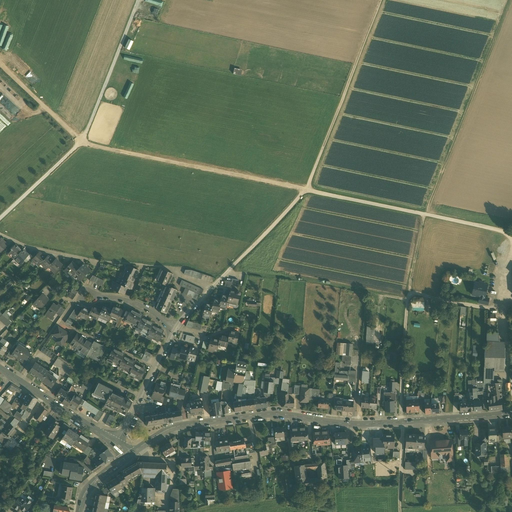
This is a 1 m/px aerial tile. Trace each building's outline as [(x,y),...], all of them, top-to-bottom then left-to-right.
[(0,30),(8,8),(4,7),(0,16),(0,30)] [(159,15),(161,11),(153,7),(151,12),(159,15)] [(0,43),(2,44),(9,24),(5,23),(0,36),(0,43)] [(8,34),(12,36),(16,25),(12,24),(8,34)] [(130,50),(134,41),(129,39),(125,48),(130,50)] [(0,111),(10,121),(27,104),(0,77),(0,111)] [(22,250),(16,244),(11,250),(9,253),(15,258),(22,250)] [(14,259),(20,265),(26,259),(29,255),(23,250),(22,250),(15,258),(14,259)] [(45,258),(40,253),(37,256),(33,261),(39,266),(41,264),(45,258)] [(32,256),(28,261),(30,262),(32,260),(33,261),(37,256),(34,254),(32,256)] [(53,262),(48,256),(45,258),(41,264),(46,269),(49,267),(53,262)] [(61,265),(56,259),(53,262),(49,267),(55,272),(59,268),(61,265)] [(79,269),(72,263),(65,271),(68,273),(68,272),(72,276),(73,275),(79,269)] [(90,270),(83,264),(79,269),(73,275),(80,281),(90,270)] [(138,270),(129,266),(126,273),(135,277),(138,270)] [(173,274),(164,270),(162,269),(159,275),(170,280),(173,274)] [(126,273),(124,272),(121,278),(123,279),(132,283),(135,277),(126,273)] [(170,280),(159,275),(157,281),(166,285),(168,286),(170,280)] [(132,283),(123,279),(120,285),(127,288),(131,290),(133,284),(132,283)] [(483,283),(479,282),(479,284),(475,283),(473,292),(477,293),(476,296),(480,297),(484,298),(484,297),(484,296),(485,294),(483,293),(484,290),(486,289),(487,285),(483,284),(483,283)] [(81,285),(77,283),(73,288),(78,292),(82,286),(81,285)] [(120,285),(116,283),(113,290),(124,295),(127,288),(120,285)] [(168,286),(166,285),(163,291),(174,296),(177,290),(168,286)] [(174,296),(163,291),(161,297),(171,302),(174,296)] [(237,292),(230,291),(228,296),(227,303),(232,305),(233,304),(236,305),(237,304),(238,302),(237,302),(238,300),(239,296),(240,295),(240,293),(239,292),(238,291),(237,292)] [(76,295),(71,292),(68,297),(72,300),(76,295)] [(22,302),(25,304),(31,297),(27,295),(22,302)] [(42,295),(34,304),(37,306),(38,305),(42,308),(48,300),(42,295)] [(222,295),(220,301),(221,301),(219,307),(226,308),(227,303),(228,296),(222,295)] [(171,302),(161,297),(158,303),(169,308),(171,302)] [(484,298),(480,297),(478,303),(487,305),(488,298),(484,297),(484,298)] [(220,301),(214,299),(213,300),(212,305),(211,311),(218,313),(219,307),(221,301),(220,301)] [(412,301),(412,311),(425,310),(425,301),(412,301)] [(169,308),(158,303),(155,309),(166,314),(169,308)] [(57,306),(53,304),(45,315),(48,318),(50,315),(53,317),(55,314),(58,310),(60,307),(58,305),(57,306)] [(212,305),(205,304),(203,316),(210,317),(211,311),(212,305)] [(123,310),(114,306),(112,311),(109,318),(117,322),(120,317),(123,310)] [(101,311),(92,307),(90,311),(89,314),(93,316),(92,318),(97,320),(99,316),(101,311)] [(112,311),(103,307),(101,311),(99,316),(103,317),(102,319),(107,321),(109,318),(112,311)] [(90,311),(83,308),(79,313),(77,316),(86,320),(89,314),(90,311)] [(137,313),(130,309),(129,312),(125,320),(131,323),(137,313)] [(137,313),(131,323),(137,326),(141,317),(142,315),(137,313)] [(11,323),(2,314),(0,317),(0,320),(7,327),(11,323)] [(141,317),(137,326),(136,328),(142,331),(147,320),(141,317)] [(153,323),(147,320),(142,331),(148,334),(152,325),(153,323)] [(158,328),(152,325),(148,334),(147,336),(152,339),(158,328)] [(69,335),(58,327),(53,334),(59,338),(56,342),(61,345),(64,341),(64,342),(69,335)] [(374,328),(367,327),(366,339),(373,339),(374,328)] [(374,327),(373,347),(384,347),(385,327),(374,327)] [(163,331),(158,328),(152,339),(158,341),(160,337),(163,331)] [(230,331),(228,337),(227,344),(228,341),(232,342),(232,344),(236,345),(239,333),(230,331)] [(487,333),(486,348),(505,348),(505,342),(499,342),(499,334),(487,333)] [(85,340),(77,334),(70,345),(78,350),(85,340)] [(228,337),(220,336),(219,340),(218,345),(226,347),(227,344),(228,337)] [(219,340),(211,339),(210,347),(211,347),(211,350),(217,351),(218,345),(219,340)] [(85,340),(78,350),(87,356),(87,355),(92,344),(85,340)] [(106,348),(94,342),(92,344),(87,355),(99,361),(106,348)] [(345,365),(351,365),(353,344),(347,344),(345,356),(343,356),(342,361),(345,362),(345,365)] [(14,351),(11,355),(17,359),(24,350),(17,345),(14,351)] [(190,349),(181,347),(180,353),(176,352),(177,349),(172,348),(169,359),(174,360),(175,355),(179,356),(178,360),(182,361),(183,359),(187,360),(190,349)] [(196,348),(191,347),(190,349),(187,360),(194,362),(196,356),(197,351),(196,348)] [(24,350),(17,359),(24,363),(24,364),(27,359),(31,353),(24,348),(24,350)] [(119,351),(113,348),(107,359),(113,362),(119,351)] [(486,348),(484,348),(484,367),(493,368),(504,368),(505,348),(486,348)] [(124,354),(119,351),(113,362),(119,365),(124,356),(124,354)] [(129,359),(124,356),(119,365),(118,367),(124,370),(129,359)] [(63,362),(57,359),(55,362),(53,365),(59,368),(63,362)] [(135,362),(129,359),(124,370),(130,372),(134,364),(135,362)] [(247,363),(237,361),(235,370),(235,373),(245,375),(247,363)] [(49,372),(35,362),(28,372),(42,382),(48,373),(49,372)] [(140,367),(134,364),(130,372),(129,374),(134,377),(140,367)] [(145,370),(140,367),(134,377),(140,380),(145,370)] [(493,368),(484,367),(483,376),(493,376),(493,368)] [(235,370),(228,369),(226,381),(230,382),(233,382),(235,373),(235,370)] [(355,382),(356,371),(348,371),(348,380),(348,381),(355,382)] [(57,380),(48,373),(42,382),(52,388),(57,380)] [(245,375),(235,373),(233,382),(240,383),(243,384),(244,380),(245,375)] [(67,382),(72,385),(76,378),(71,374),(66,381),(67,382)] [(493,376),(483,376),(483,381),(483,391),(488,391),(488,383),(493,383),(493,376)] [(200,393),(206,394),(209,378),(203,377),(200,393)] [(249,381),(244,380),(243,384),(242,394),(248,395),(252,396),(253,381),(249,381)] [(472,380),(473,402),(477,401),(477,395),(483,395),(483,391),(483,381),(476,381),(476,380),(472,380)] [(92,385),(84,381),(82,387),(90,391),(92,385)] [(20,393),(22,390),(12,383),(8,389),(12,391),(14,390),(20,393)] [(112,390),(98,383),(93,395),(106,402),(111,392),(112,390)] [(288,384),(282,383),(281,393),(280,393),(281,400),(288,399),(288,395),(288,390),(288,384)] [(488,401),(500,400),(502,400),(500,383),(493,383),(488,383),(488,401)] [(165,387),(156,384),(152,396),(161,398),(161,397),(165,387)] [(177,398),(179,390),(180,386),(174,384),(173,388),(170,387),(168,396),(177,398)] [(301,388),(301,394),(300,402),(308,403),(308,400),(311,400),(317,400),(317,395),(319,395),(319,389),(307,388),(301,388)] [(66,393),(60,389),(55,396),(63,401),(67,395),(68,393),(66,391),(66,393)] [(186,391),(179,390),(177,398),(180,399),(183,400),(186,391)] [(67,395),(63,401),(62,403),(67,407),(69,405),(72,399),(70,397),(72,393),(69,391),(68,393),(67,395)] [(125,399),(111,392),(106,402),(105,404),(109,406),(108,407),(113,410),(114,409),(118,411),(125,399)] [(394,412),(394,403),(396,403),(396,393),(395,393),(389,393),(384,393),(384,402),(383,402),(383,406),(385,406),(385,412),(394,412)] [(33,397),(29,394),(25,401),(29,404),(33,397)] [(72,399),(69,405),(76,410),(79,404),(82,400),(75,395),(72,399)] [(38,400),(33,397),(29,404),(34,407),(38,400)] [(266,397),(254,399),(255,409),(267,407),(266,402),(266,397)] [(370,398),(362,397),(361,407),(369,408),(370,398)] [(196,402),(189,403),(189,404),(191,414),(191,415),(204,413),(202,401),(202,398),(196,399),(196,402)] [(328,399),(318,398),(318,408),(328,408),(328,401),(328,399)] [(339,398),(335,398),(334,410),(342,411),(343,401),(339,401),(339,398)] [(132,403),(125,399),(118,411),(126,415),(132,403)] [(246,400),(245,400),(246,410),(255,409),(254,399),(246,400)] [(288,399),(281,400),(281,406),(288,406),(288,407),(293,407),(293,402),(294,402),(294,399),(288,399)] [(0,406),(0,407),(8,414),(13,406),(5,400),(0,406)] [(93,419),(98,422),(104,413),(82,400),(79,404),(95,415),(93,419)] [(500,400),(488,401),(488,408),(489,411),(502,410),(500,400)] [(29,404),(25,401),(20,408),(23,410),(25,411),(29,404)] [(240,401),(233,402),(235,412),(242,411),(240,401)] [(353,403),(348,403),(348,402),(343,401),(342,411),(352,412),(353,403)] [(220,402),(209,404),(210,416),(222,414),(221,405),(220,402)] [(438,403),(431,404),(430,404),(430,414),(439,413),(438,403)] [(34,407),(29,404),(25,411),(23,410),(21,412),(24,414),(27,416),(29,413),(30,413),(34,407)] [(37,413),(35,416),(37,418),(38,418),(37,419),(40,421),(47,412),(41,408),(40,409),(37,413)] [(177,411),(171,413),(172,422),(182,420),(181,411),(177,411)] [(14,417),(20,421),(24,414),(21,412),(20,414),(16,412),(14,417)] [(166,413),(162,414),(163,423),(164,423),(172,422),(171,413),(166,413)] [(161,414),(145,417),(147,426),(163,423),(162,414),(161,414)] [(115,417),(110,415),(105,424),(110,427),(115,417)] [(15,419),(10,425),(14,428),(19,422),(15,419)] [(50,426),(47,430),(55,435),(61,427),(57,425),(58,423),(54,420),(50,426)] [(6,430),(3,434),(8,437),(9,436),(14,430),(9,426),(6,430)] [(511,432),(511,426),(502,427),(503,433),(503,438),(504,438),(511,437),(511,432)] [(283,428),(274,428),(275,437),(275,441),(281,441),(280,437),(284,437),(283,428)] [(298,428),(290,428),(291,437),(291,440),(292,440),(299,440),(298,428)] [(306,428),(298,428),(299,440),(307,440),(307,433),(306,428)] [(66,432),(62,439),(67,442),(74,432),(69,429),(66,432)] [(55,435),(47,430),(44,434),(53,439),(55,435)] [(460,440),(467,439),(468,439),(467,430),(459,430),(460,440)] [(328,431),(321,432),(321,444),(321,445),(329,445),(329,437),(328,431)] [(74,432),(67,442),(72,446),(73,444),(79,436),(74,432)] [(204,433),(196,432),(195,440),(199,441),(203,441),(204,433)] [(321,432),(313,432),(314,444),(321,444),(321,432)] [(3,434),(3,433),(0,436),(0,440),(5,445),(11,437),(9,436),(8,437),(3,434)] [(90,441),(80,434),(79,436),(73,444),(83,451),(84,451),(87,446),(90,441)] [(416,435),(410,435),(406,434),(405,448),(415,448),(416,447),(416,435)] [(394,435),(383,435),(383,441),(383,446),(388,446),(388,448),(393,448),(393,441),(394,441),(394,435)] [(424,436),(416,435),(416,447),(423,447),(424,447),(424,443),(424,436)] [(14,440),(11,437),(5,445),(11,450),(17,442),(14,440)] [(244,439),(229,443),(230,450),(233,450),(245,447),(245,445),(244,439)] [(374,439),(374,441),(374,447),(375,447),(375,454),(383,454),(383,449),(383,446),(383,441),(379,441),(379,439),(374,439)] [(439,439),(432,439),(433,449),(431,449),(431,459),(440,458),(440,457),(440,455),(439,455),(439,453),(441,453),(441,454),(442,455),(443,454),(444,454),(444,453),(445,452),(446,455),(452,455),(452,450),(452,447),(451,441),(448,441),(447,441),(444,441),(444,442),(443,442),(440,442),(439,442),(439,439)] [(228,440),(218,442),(216,442),(217,452),(230,450),(229,443),(228,440)] [(170,443),(160,448),(164,454),(166,453),(167,454),(174,450),(170,443)] [(254,443),(245,445),(245,447),(247,455),(249,454),(251,454),(250,452),(256,451),(254,443)] [(265,444),(258,446),(260,456),(267,454),(265,444)] [(483,444),(475,444),(475,456),(486,456),(485,444),(483,444)] [(92,449),(87,446),(84,451),(83,451),(82,452),(87,456),(92,449)] [(245,447),(233,450),(235,460),(232,460),(232,464),(232,466),(233,470),(251,468),(249,454),(247,455),(245,447)] [(369,447),(361,448),(362,458),(363,461),(371,460),(369,447)] [(361,448),(354,449),(356,463),(363,462),(363,461),(362,458),(361,448)] [(90,469),(93,473),(113,458),(113,456),(108,449),(99,455),(103,460),(99,463),(97,465),(94,467),(90,469)] [(15,456),(9,452),(6,455),(12,460),(15,456)] [(501,473),(509,472),(508,455),(500,455),(501,467),(501,473)] [(83,459),(90,469),(94,467),(87,457),(83,459)] [(191,459),(181,459),(181,467),(188,467),(191,467),(191,466),(191,464),(191,459)] [(137,462),(121,472),(122,473),(127,482),(142,473),(143,462),(137,462)] [(167,464),(143,462),(142,473),(157,474),(166,475),(167,464)] [(82,480),(84,468),(78,468),(78,465),(64,463),(62,475),(70,476),(70,479),(82,480)] [(325,463),(318,464),(318,468),(319,478),(319,479),(326,478),(325,463)] [(382,465),(375,466),(376,478),(397,477),(396,464),(393,465),(393,464),(390,464),(390,466),(382,467),(382,465)] [(304,465),(294,467),(296,479),(305,478),(304,470),(304,465)] [(347,466),(338,466),(339,479),(348,478),(348,469),(347,466)] [(229,472),(217,473),(220,490),(232,489),(231,486),(229,472)] [(127,482),(122,473),(117,477),(117,478),(123,486),(128,483),(127,482)] [(166,475),(157,474),(156,490),(165,490),(166,475)] [(305,478),(296,479),(298,489),(311,488),(310,479),(310,477),(305,478)] [(117,478),(112,481),(118,490),(123,487),(123,486),(117,478)] [(319,478),(310,479),(311,488),(320,486),(319,479),(319,478)] [(112,481),(106,484),(108,487),(111,492),(112,494),(118,490),(112,481)] [(72,488),(62,486),(60,498),(64,498),(70,500),(72,488)] [(154,489),(142,488),(141,501),(142,501),(154,502),(154,489)] [(18,493),(16,496),(13,500),(16,502),(19,497),(20,497),(21,495),(18,493)] [(21,495),(20,497),(19,497),(16,502),(12,507),(18,511),(20,508),(27,499),(27,498),(22,494),(21,495)] [(102,495),(95,494),(94,500),(105,502),(106,496),(102,495)] [(206,505),(214,504),(214,500),(215,500),(215,495),(206,495),(206,505)] [(27,499),(20,508),(24,511),(25,511),(29,507),(32,502),(27,499)] [(105,502),(94,500),(93,507),(104,509),(105,502)] [(179,511),(179,502),(170,502),(169,511),(179,511)]
